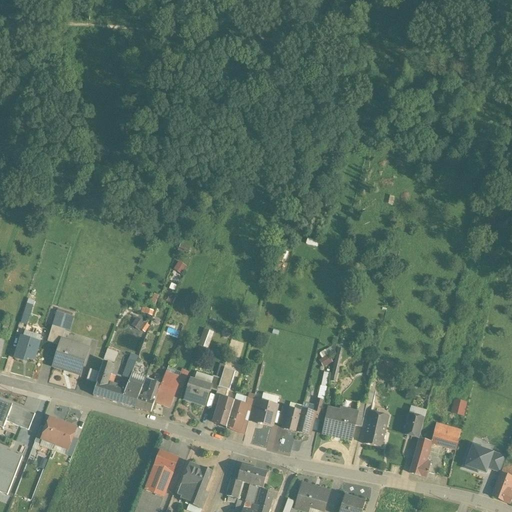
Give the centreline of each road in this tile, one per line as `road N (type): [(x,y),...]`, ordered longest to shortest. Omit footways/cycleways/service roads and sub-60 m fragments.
road 1 (residential): [(0,381),(290,466),(430,489),(500,511)]
road 2 (track): [(0,19),(442,59),(511,79)]
